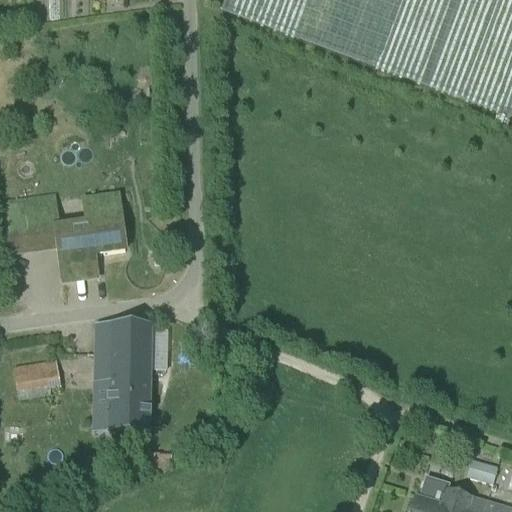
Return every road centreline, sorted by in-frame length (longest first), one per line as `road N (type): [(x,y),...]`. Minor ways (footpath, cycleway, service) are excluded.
road 1 (unclassified): [(0,329),(179,311),(193,287),(197,0)]
road 2 (track): [(377,396),(204,331),(179,311)]
road 3 (unclassified): [(357,511),(387,429),(377,396)]
